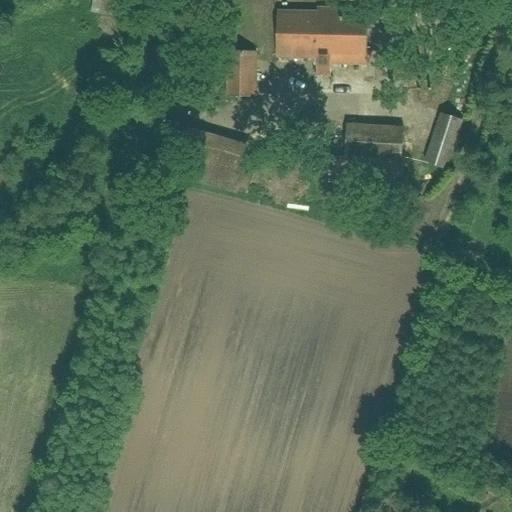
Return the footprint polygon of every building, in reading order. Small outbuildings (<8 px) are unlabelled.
[(281,55),(366,54),(366,9),(280,10),(281,55)] [(224,99),(254,100),(256,52),(226,51),(224,99)] [(443,172),(459,120),(439,114),(423,165),(443,172)] [(406,158),(407,125),(343,123),(341,156),(406,158)] [(191,182),(237,192),(248,141),(202,131),(191,182)]
